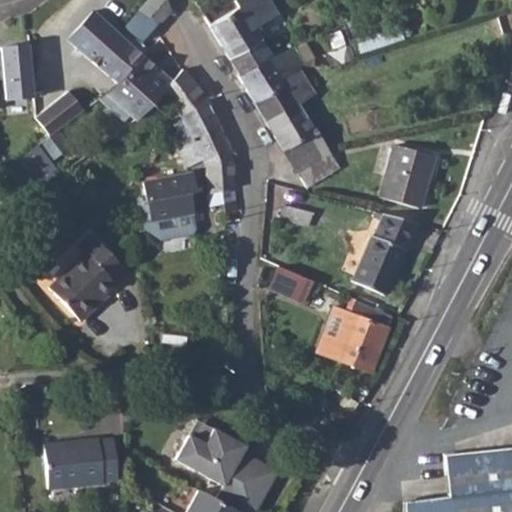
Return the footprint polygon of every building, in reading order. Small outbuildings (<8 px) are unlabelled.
[(164,0),(149,0),(139,12),(157,24),(159,24),(165,19),(169,11),(164,0)] [(195,0),(193,1),(208,25),(224,51),(239,75),(271,58),(253,29),(275,14),(266,0),(195,0)] [(157,24),(139,12),(126,29),(141,43),(157,24)] [(68,39),(118,83),(142,57),(93,13),(68,39)] [(27,46),(0,48),(0,51),(0,54),(0,53),(0,80),(3,80),(5,101),(32,98),(31,90),(27,46)] [(239,75),(237,77),(246,92),(253,103),(282,86),(279,79),(297,69),(303,64),(292,47),(271,58),(239,75)] [(350,48),(326,55),(330,66),(353,59),(350,48)] [(118,83),(106,95),(135,120),(146,108),(170,82),(142,57),(118,83)] [(170,82),(146,108),(154,116),(169,102),(180,116),(203,99),(182,69),(170,82)] [(282,86),(253,103),(269,129),(283,151),(314,132),(298,105),(314,95),(297,69),(279,79),(282,86)] [(35,117),(41,126),(48,135),(82,110),(67,91),(35,117)] [(203,99),(180,116),(186,126),(193,138),(216,126),(203,99)] [(186,126),(171,136),(184,163),(186,167),(202,159),(206,166),(228,152),(224,143),(216,126),(193,138),(186,126)] [(314,132),(283,151),(306,186),(339,167),(326,146),(318,131),(314,132)] [(58,133),(41,145),(52,159),(68,145),(58,133)] [(11,166),(9,150),(9,143),(0,144),(0,167),(10,166),(11,166)] [(394,145),(379,197),(420,209),(435,156),(394,145)] [(11,166),(10,166),(19,177),(45,157),(36,146),(11,166)] [(228,152),(206,166),(208,194),(220,192),(222,205),(223,215),(235,214),(228,152)] [(191,172),(142,183),(145,201),(150,221),(175,216),(192,213),(188,194),(194,192),(191,172)] [(220,192),(208,194),(209,206),(222,205),(220,192)] [(284,206),(280,219),(309,228),(312,215),(284,206)] [(418,224),(383,214),(373,237),(370,236),(352,281),(384,295),(403,251),(406,252),(418,224)] [(175,216),(150,221),(153,236),(178,231),(175,216)] [(112,281),(119,274),(124,269),(118,262),(90,234),(77,247),(84,254),(50,288),(82,321),(96,307),(94,304),(114,284),(112,281)] [(259,258),(256,285),(286,298),(290,289),(298,274),(262,258),(259,258)] [(349,312),(331,358),(371,372),(389,328),(349,312)] [(204,438),(212,425),(196,416),(188,429),(204,438)] [(189,435),(175,460),(223,486),(215,499),(238,511),(255,511),(273,482),(255,472),(261,462),(243,452),(234,447),(237,442),(213,429),(206,443),(189,435)] [(98,438),(43,446),(47,490),(118,481),(114,441),(98,443),(98,438)] [(405,502),(405,511),(511,511),(511,447),(445,454),(449,497),(405,502)] [(238,511),(215,499),(199,490),(186,511),(238,511)]
